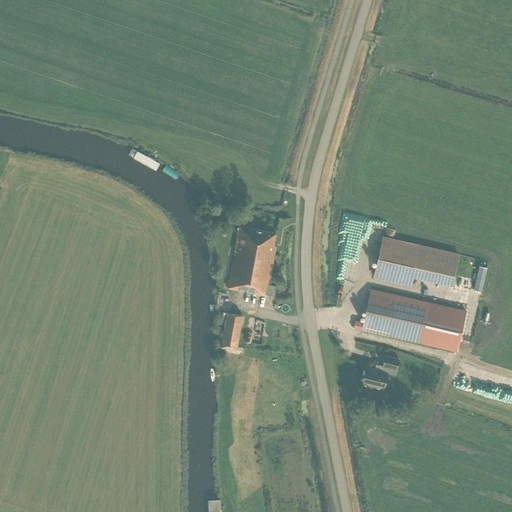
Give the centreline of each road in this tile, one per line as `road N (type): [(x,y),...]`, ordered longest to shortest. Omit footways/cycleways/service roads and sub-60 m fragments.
road 1 (tertiary): [(347,511),(306,262),(320,159),(368,0)]
road 2 (track): [(311,329),(338,328),(511,373)]
road 3 (track): [(312,194),(199,169),(156,143)]
